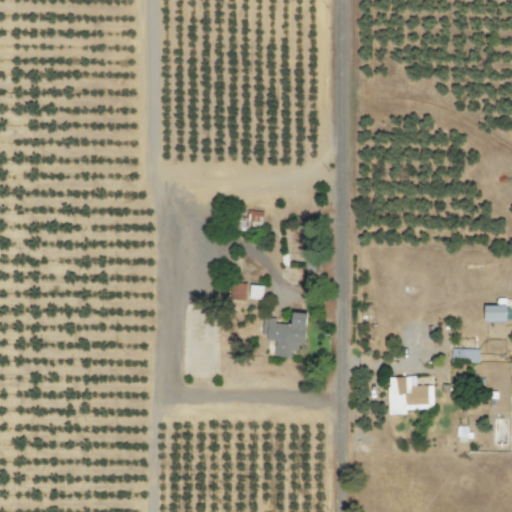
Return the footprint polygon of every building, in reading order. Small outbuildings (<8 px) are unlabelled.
[(261,211),(247,211),(246,227),(261,228),(261,211)] [(262,299),(262,286),(249,285),(248,299),(262,299)] [(506,305),(484,306),(484,323),(506,322),(506,305)] [(306,313),(291,312),(291,325),(274,324),(275,319),(263,318),(262,341),(274,342),(274,357),(293,358),(294,344),(305,345),(306,313)] [(477,364),(478,350),(450,349),(450,363),(477,364)] [(387,415),(405,415),(405,410),(432,409),(431,385),(415,386),(415,377),(386,377),(387,415)]
